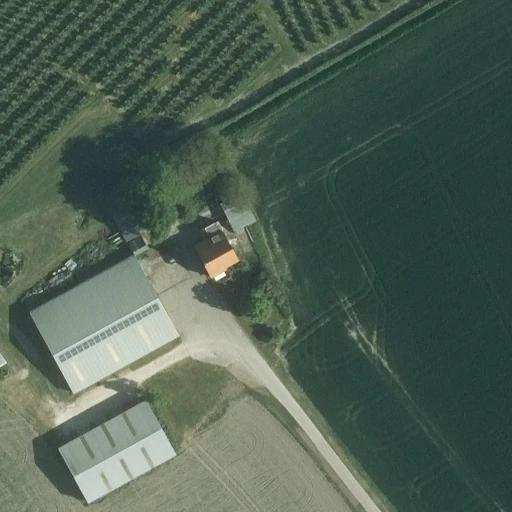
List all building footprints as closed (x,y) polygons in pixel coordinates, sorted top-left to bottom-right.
[(233,231),(254,220),(239,192),(218,203),(233,231)] [(126,244),(140,236),(125,210),(112,217),(126,244)] [(202,228),(216,220),(212,212),(197,220),(202,228)] [(204,240),(193,246),(209,277),(224,269),(223,268),(237,261),(217,222),(199,231),(204,240)] [(133,256),(147,249),(141,238),(127,245),(133,256)] [(175,337),(132,257),(27,314),(70,394),(175,337)] [(142,400),(54,449),(83,503),(172,454),(142,400)]
